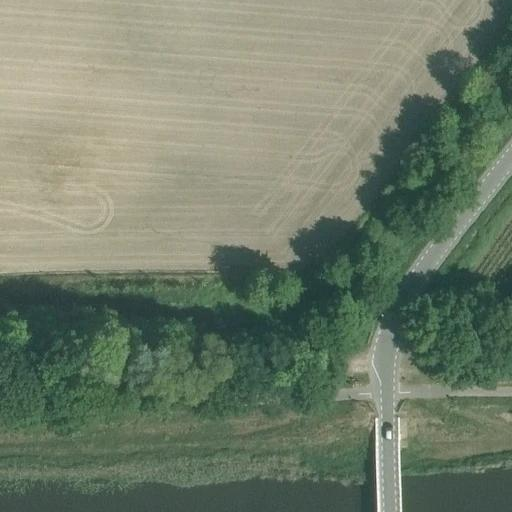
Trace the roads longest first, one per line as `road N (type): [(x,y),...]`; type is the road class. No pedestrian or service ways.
road 1 (tertiary): [(388,511),(383,349),(420,272),(511,157)]
road 2 (track): [(382,366),(166,314),(49,302)]
road 3 (track): [(382,366),(511,341)]
